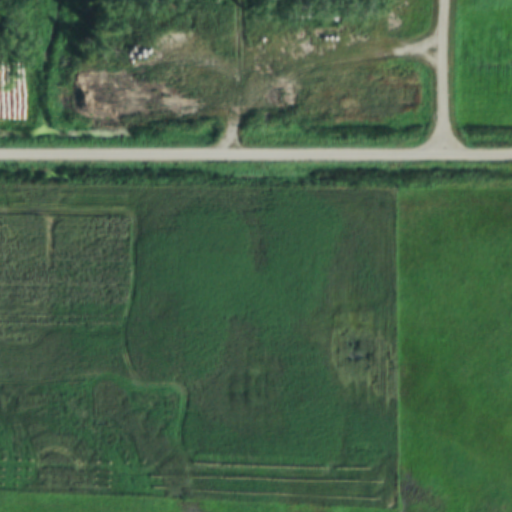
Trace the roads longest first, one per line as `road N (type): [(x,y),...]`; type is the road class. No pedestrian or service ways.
road 1 (track): [(439,45),(303,66),(233,110),(225,158)]
road 2 (track): [(439,0),(440,159)]
